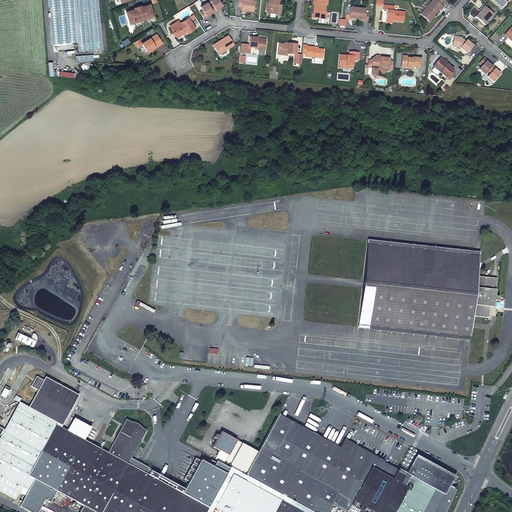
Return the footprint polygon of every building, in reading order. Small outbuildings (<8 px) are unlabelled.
[(72,0),(48,0),(52,44),(76,42),(72,0)] [(72,0),(76,42),(77,51),(102,49),(98,0),(72,0)] [(203,19),(206,17),(205,16),(208,14),(212,12),(213,13),(216,11),(215,10),(218,8),(222,6),(218,0),(211,0),(210,1),(212,5),(210,7),(207,3),(200,7),(202,11),(199,13),(203,19)] [(242,7),(242,9),(248,9),(248,11),(254,11),(255,1),(244,0),(238,0),(238,7),(242,7)] [(279,0),(269,0),(269,3),(268,2),(267,12),(281,13),(282,4),(279,4),(279,0)] [(315,4),(314,11),(315,12),(315,14),(314,14),(313,18),(326,20),(326,13),(325,12),(326,6),(327,6),(328,1),(323,0),(322,0),(313,0),(313,4),(315,4)] [(443,0),(442,0),(432,0),(421,14),(429,21),(434,15),(439,9),(440,10),(443,6),(440,4),(443,0)] [(150,5),(126,12),(129,24),(153,16),(150,5)] [(394,6),(383,5),(383,10),(387,11),(386,20),(392,20),(392,21),(403,22),(404,12),(394,11),(394,6)] [(475,19),(476,16),(486,24),(494,14),(485,6),(481,12),(474,6),(470,12),(471,15),(475,19)] [(350,18),(353,19),(361,19),(364,20),(364,21),(368,22),(369,14),(365,14),(365,9),(351,7),(350,12),(346,12),(345,19),(349,20),(350,18)] [(180,23),(172,28),(177,37),(187,31),(188,33),(195,28),(188,18),(180,23)] [(170,26),(172,28),(180,23),(179,21),(178,20),(170,25),(170,26)] [(142,44),(147,52),(155,47),(156,48),(163,44),(157,34),(142,44)] [(213,46),(218,54),(227,49),(227,50),(234,46),(228,36),(220,41),(221,43),(220,44),(218,43),(213,46)] [(454,36),(452,44),(457,46),(460,48),(467,54),(474,46),(467,40),(466,42),(461,37),(454,36)] [(265,50),(266,40),(258,39),(258,37),(249,37),(249,44),(241,44),(240,53),(250,53),(251,47),(256,47),(256,49),(265,50)] [(288,55),(296,56),(297,45),(289,44),(289,46),(285,45),(279,44),(278,53),(288,55)] [(303,45),(302,55),(306,55),(306,58),(323,59),(324,50),(318,50),(316,49),(316,47),(307,47),(307,45),(303,45)] [(340,55),(339,65),(350,66),(353,66),(353,60),(358,61),(359,52),(350,51),(349,54),(349,56),(347,56),(340,55)] [(390,58),(381,58),(378,58),(376,55),(371,60),(372,61),(369,60),(368,68),(372,68),(372,69),(371,75),(374,78),(377,75),(377,69),(389,70),(389,61),(390,58)] [(421,58),(412,58),(412,59),(402,58),(402,67),(411,68),(411,67),(420,68),(421,58)] [(500,74),(497,71),(495,69),(495,68),(492,65),(492,66),(488,63),(486,61),(487,60),(484,58),(479,63),(482,66),(479,69),(485,74),(488,71),(490,73),(487,76),(493,82),(500,74)] [(454,69),(448,64),(447,65),(440,59),(434,66),(447,78),(447,77),(452,71),(454,69)] [(367,241),(367,244),(467,255),(468,252),(367,241)] [(470,341),(471,336),(473,317),(489,318),(490,307),(491,299),(493,299),(493,301),(494,301),(498,302),(499,297),(495,297),(497,279),(477,277),(480,254),(468,252),(467,255),(367,244),(358,325),(458,337),(458,339),(470,341)] [(458,337),(358,325),(358,328),(458,339),(458,337)] [(18,333),(15,338),(33,347),(36,341),(18,333)] [(211,511),(232,474),(233,473),(301,511),(315,511),(301,504),(300,505),(238,471),(239,470),(236,468),(235,469),(231,467),(208,508),(145,473),(148,468),(131,458),(146,431),(143,429),(137,424),(130,422),(126,419),(107,453),(84,440),(67,431),(61,427),(79,395),(45,377),(29,407),(57,423),(53,430),(21,413),(0,452),(0,473),(23,487),(28,489),(34,479),(83,505),(79,511),(211,511)] [(7,390),(4,388),(0,395),(5,398),(9,391),(7,390)] [(19,402),(15,410),(21,413),(53,430),(57,423),(29,407),(19,402)] [(0,452),(21,413),(15,410),(2,433),(6,435),(0,445),(0,452)] [(291,429),(294,423),(278,414),(275,420),(291,429)] [(75,418),(67,431),(84,440),(91,427),(75,418)] [(246,474),(301,504),(315,511),(340,511),(341,510),(337,507),(330,504),(335,496),(337,492),(344,496),(353,501),(360,505),(365,507),(371,511),(373,511),(446,511),(457,490),(454,488),(457,483),(452,481),(454,477),(415,457),(405,474),(404,476),(397,472),(398,470),(384,462),(384,461),(344,439),(340,448),(294,423),(291,429),(275,420),(246,474)] [(225,462),(236,468),(239,470),(246,474),(258,452),(221,431),(219,435),(216,434),(214,438),(217,439),(213,447),(228,455),(224,462),(225,462)] [(416,451),(412,448),(399,471),(398,470),(397,472),(404,476),(405,474),(410,465),(409,464),(416,451)] [(384,462),(398,470),(400,468),(385,459),(384,461),(384,462)] [(0,473),(0,491),(15,500),(23,487),(0,473)] [(221,511),(222,510),(216,506),(217,505),(216,504),(220,497),(232,474),(211,511),(214,508),(221,511)] [(223,508),(229,511),(301,511),(233,475),(217,505),(216,506),(222,510),(223,508)] [(341,500),(342,501),(344,496),(337,492),(335,496),(341,500)] [(330,504),(337,507),(341,500),(335,496),(330,504)] [(351,505),(353,501),(344,496),(342,501),(351,505)]
